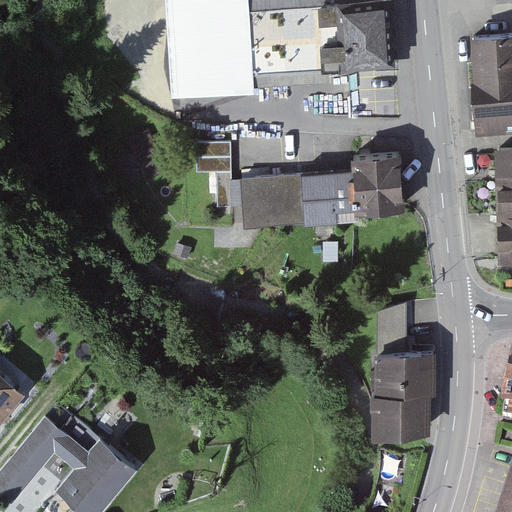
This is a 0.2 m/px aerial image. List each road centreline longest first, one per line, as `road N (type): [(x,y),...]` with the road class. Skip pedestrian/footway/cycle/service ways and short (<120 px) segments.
road 1 (secondary): [(423,0),(456,315)]
road 2 (secondary): [(456,315),(457,386),(433,511)]
